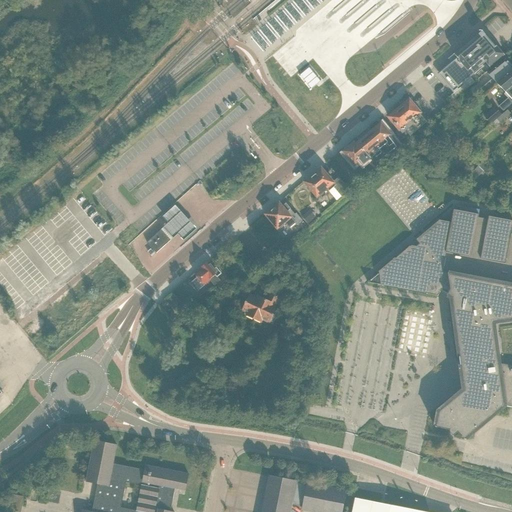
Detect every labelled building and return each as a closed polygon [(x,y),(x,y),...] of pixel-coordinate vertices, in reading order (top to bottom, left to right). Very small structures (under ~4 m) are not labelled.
[(495,47),(485,35),(482,31),(479,35),(455,55),(449,60),(452,63),(439,74),(453,91),(481,67),(480,66),(485,62),(491,68),(504,57),(496,46),(495,47)] [(497,83),(511,69),(511,66),(505,59),(488,74),(492,79),(478,91),(483,95),(497,83)] [(322,80),(309,64),(301,71),(300,72),(297,75),(310,90),(316,85),(322,80)] [(511,69),(497,83),(502,88),(506,92),(511,86),(511,69)] [(511,103),(511,86),(506,92),(510,97),(509,98),(499,106),(503,110),(511,103)] [(417,130),(418,131),(428,122),(409,100),(409,101),(409,100),(400,108),(399,108),(413,125),(414,126),(414,127),(417,130)] [(490,124),(501,114),(494,106),(483,116),(490,124)] [(413,125),(399,108),(388,117),(399,130),(402,134),(405,131),(410,136),(417,130),(414,127),(414,126),(413,125)] [(511,113),(507,109),(492,122),(496,126),(511,113)] [(400,147),(381,124),(355,145),(354,143),(349,147),(348,146),(344,150),(344,151),(343,152),(350,160),(348,162),(352,166),(354,164),(354,165),(360,160),(363,164),(370,159),(376,167),(400,147)] [(480,174),(489,166),(484,160),(475,169),(480,174)] [(333,182),(321,168),(319,170),(319,169),(315,173),(310,177),(306,180),(306,181),(304,182),(318,197),(328,188),(330,191),(334,187),(342,197),(350,190),(339,177),(333,182)] [(283,207),(279,203),(265,214),(277,229),(285,223),(289,228),(296,223),(297,225),(302,221),(296,213),(295,214),(290,209),(286,204),(283,207)] [(175,206),(161,217),(168,224),(162,229),(171,240),(177,235),(182,240),(195,229),(175,206)] [(310,210),(301,216),(307,223),(315,216),(310,210)] [(511,221),(490,217),(490,220),(480,218),(480,215),(455,211),(453,225),(441,223),(419,241),(418,241),(421,244),(418,247),(413,246),(412,247),(411,247),(397,259),(397,260),(382,273),(383,284),(383,285),(371,283),(370,281),(369,283),(439,296),(442,290),(446,292),(449,294),(448,297),(449,296),(453,298),(453,306),(456,327),(464,391),(439,412),(436,427),(435,426),(435,427),(450,430),(450,433),(451,434),(454,437),(459,432),(466,441),(466,440),(505,406),(511,407),(511,221)] [(156,253),(171,240),(162,229),(147,243),(156,253)] [(273,255),(281,249),(276,243),(268,250),(273,255)] [(217,283),(220,280),(217,277),(221,273),(216,267),(214,269),(208,262),(199,269),(201,270),(195,275),(204,285),(210,280),(214,286),(217,283)] [(226,276),(220,280),(217,283),(222,290),(231,282),(226,276)] [(274,307),(279,297),(271,293),(269,297),(271,298),(269,302),(257,296),(256,298),(250,295),(239,316),(245,319),(247,316),(261,322),(262,320),(273,325),(277,317),(273,315),(277,308),(274,307)] [(170,305),(177,298),(173,294),(166,301),(170,305)] [(431,317),(407,312),(399,352),(423,357),(431,317)] [(179,489),(185,490),(188,474),(146,466),(145,470),(113,464),(117,445),(94,441),(86,482),(97,484),(91,511),(89,511),(83,511),(82,511),(171,511),(170,511),(175,488),(179,488),(179,489)] [(302,510),(312,511),(341,511),(346,491),(308,483),(307,485),(296,483),(296,482),(269,476),(261,511),(288,511),(290,504),(303,507),(302,510)] [(22,507),(24,497),(11,494),(9,504),(10,504),(7,511),(20,511),(21,506),(22,507)] [(414,511),(355,500),(352,511),(414,511)]
